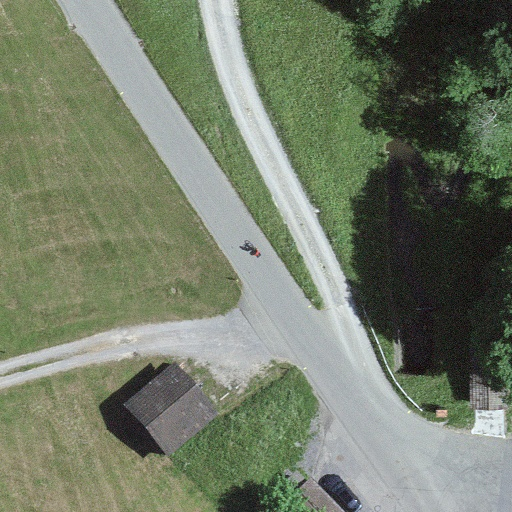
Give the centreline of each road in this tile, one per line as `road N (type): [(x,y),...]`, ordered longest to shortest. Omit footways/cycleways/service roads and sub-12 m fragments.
road 1 (tertiary): [(421,484),(297,321),(80,0)]
road 2 (unclassified): [(421,484),(260,137),(214,0)]
